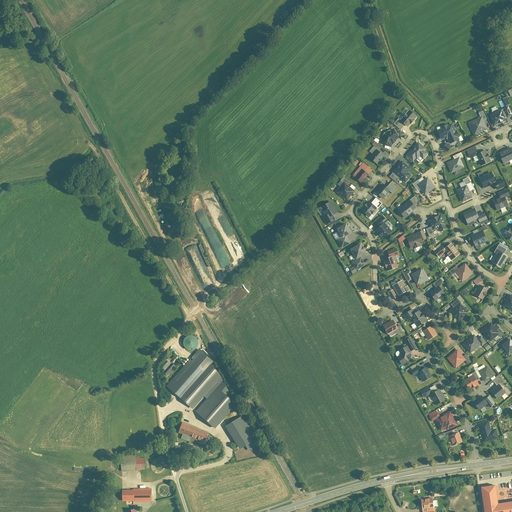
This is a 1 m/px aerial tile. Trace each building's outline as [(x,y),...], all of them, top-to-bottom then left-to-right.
[(508,108),(503,111),(506,117),(511,115),(508,108)] [(418,116),(410,110),(401,122),(409,128),(418,116)] [(493,115),(497,125),(507,121),(506,117),(503,111),(493,115)] [(484,117),(470,123),(475,136),(489,130),(484,117)] [(398,120),(395,125),(402,130),(405,125),(398,120)] [(454,144),(461,141),(453,123),(436,130),(440,139),(450,135),(454,144)] [(391,125),(378,140),(389,150),(402,136),(391,125)] [(419,141),(407,155),(414,161),(417,158),(418,160),(421,157),(424,160),(430,153),(426,150),(428,149),(419,141)] [(453,146),(447,143),(443,149),(449,152),(453,146)] [(381,146),(373,155),(380,161),(388,153),(381,146)] [(476,147),(468,150),(470,157),(479,154),(476,147)] [(511,148),(498,154),(503,167),(511,163),(511,148)] [(487,152),(477,155),(481,166),(491,162),(487,152)] [(460,157),(448,163),(453,174),(465,168),(460,157)] [(407,182),(412,175),(409,173),(414,167),(404,159),(394,172),(407,182)] [(372,172),(365,166),(359,174),(365,180),(372,172)] [(479,179),(484,188),(496,182),(492,173),(479,179)] [(429,178),(418,185),(425,196),(436,189),(429,178)] [(357,191),(346,181),(338,191),(348,200),(357,191)] [(495,186),(497,191),(507,188),(505,182),(495,186)] [(389,187),(384,183),(377,191),(384,198),(390,191),(394,194),(399,188),(393,183),(389,187)] [(466,187),(457,191),(463,202),(472,198),(466,187)] [(222,214),(212,194),(203,199),(213,219),(222,214)] [(492,201),(497,211),(507,206),(503,196),(492,201)] [(379,206),(371,199),(362,208),(370,215),(379,206)] [(338,213),(331,201),(322,206),(327,214),(324,215),(329,223),(336,218),(334,215),(338,213)] [(419,211),(414,201),(400,208),(406,219),(419,211)] [(476,209),(464,214),(468,226),(478,222),(480,226),(488,223),(483,211),(477,213),(476,209)] [(385,240),(394,233),(387,223),(390,220),(386,214),(377,221),(379,225),(375,228),(385,240)] [(443,215),(429,221),(432,229),(429,230),(432,238),(450,230),(443,215)] [(354,231),(348,219),(337,225),(342,234),(339,236),(343,244),(352,239),(349,233),(354,231)] [(425,229),(408,235),(413,248),(429,241),(425,229)] [(486,231),(472,237),(477,248),(491,242),(486,231)] [(357,266),(366,261),(362,254),(368,251),(362,241),(351,247),(356,257),(353,258),(357,266)] [(444,247),(436,252),(442,260),(448,255),(454,263),(463,257),(454,245),(447,251),(444,247)] [(500,267),(506,257),(502,255),(505,250),(498,246),(495,253),(497,254),(492,263),(500,267)] [(388,274),(398,271),(394,259),(399,258),(397,252),(390,254),(392,259),(384,261),(388,274)] [(472,275),(465,265),(459,269),(456,266),(449,271),(458,282),(460,281),(462,283),(472,275)] [(430,282),(424,269),(415,274),(414,271),(407,274),(411,283),(416,281),(419,287),(430,282)] [(482,277),(476,282),(479,286),(486,281),(482,277)] [(447,294),(441,286),(446,283),(442,278),(434,283),(437,288),(430,292),(436,301),(447,294)] [(398,282),(391,285),(396,295),(402,292),(404,297),(408,295),(405,289),(402,290),(398,282)] [(491,291),(482,286),(476,296),(485,302),(491,291)] [(456,311),(453,313),(460,324),(472,315),(461,300),(453,306),(456,311)] [(411,312),(403,316),(407,324),(411,322),(416,330),(425,325),(418,312),(413,315),(411,312)] [(395,321),(384,326),(390,337),(397,333),(399,338),(405,335),(401,327),(398,329),(395,321)] [(493,324),(483,331),(490,342),(501,335),(493,324)] [(431,343),(439,337),(432,328),(424,334),(431,343)] [(474,334),(462,344),(471,355),(480,347),(484,352),(489,348),(480,336),(477,339),(474,334)] [(195,337),(193,336),(191,335),(188,335),(186,336),(184,338),(183,340),(183,342),(183,345),(184,347),(186,348),(188,349),(190,349),(192,349),(194,348),(196,346),(197,344),(197,342),(196,339),(195,337)] [(511,344),(511,343),(505,335),(496,342),(503,351),(511,344)] [(418,353),(411,341),(405,344),(407,348),(399,352),(401,356),(397,358),(402,367),(413,361),(411,357),(418,353)] [(212,361),(197,347),(165,383),(214,428),(235,404),(212,361)] [(461,350),(450,358),(458,369),(467,362),(470,366),(475,362),(470,356),(467,358),(461,350)] [(484,381),(492,377),(487,367),(479,372),(484,381)] [(420,368),(411,372),(414,378),(418,376),(423,386),(434,381),(428,369),(422,372),(420,368)] [(476,376),(466,381),(472,393),(482,388),(476,376)] [(498,388),(493,392),(500,401),(510,394),(504,387),(507,385),(502,378),(495,383),(498,388)] [(436,408),(447,402),(442,391),(434,395),(430,388),(421,393),(424,400),(431,396),(436,408)] [(479,410),(487,404),(481,397),(473,403),(479,410)] [(438,408),(428,413),(432,421),(436,420),(441,432),(445,430),(446,432),(459,426),(451,410),(441,414),(438,408)] [(242,415),(224,426),(239,449),(257,438),(242,415)] [(208,432),(181,422),(176,436),(203,446),(208,432)] [(500,429),(495,430),(493,422),(480,425),(486,447),(503,442),(500,429)] [(469,455),(461,431),(443,436),(451,460),(469,455)] [(119,457),(121,472),(140,470),(138,455),(119,457)] [(511,511),(511,501),(497,504),(495,485),(481,487),(484,511),(511,511)] [(149,499),(149,486),(120,487),(121,500),(149,499)] [(431,497),(420,497),(420,507),(431,506),(431,497)]
